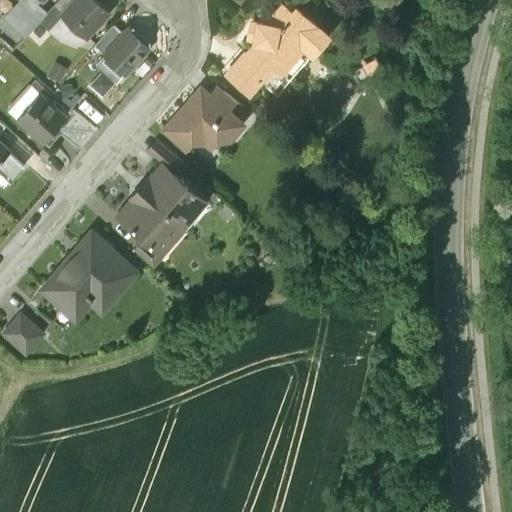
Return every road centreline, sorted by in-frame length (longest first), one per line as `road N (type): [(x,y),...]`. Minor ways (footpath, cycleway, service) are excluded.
road 1 (tertiary): [(473,511),(456,343),(453,167),(462,98),(490,0)]
road 2 (residential): [(0,272),(171,78),(187,49),(177,0)]
road 3 (track): [(0,377),(138,351),(263,289)]
